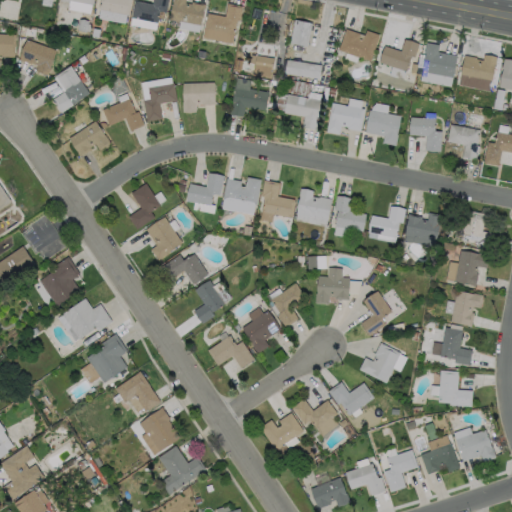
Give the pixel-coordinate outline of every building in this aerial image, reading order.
[(93,0),(92,6),(90,6),(89,13),(67,9),(68,2),(59,0),(93,0)] [(130,0),(127,15),(98,9),(99,0),(130,0)] [(168,0),(166,12),(159,10),(157,22),(131,17),(135,0),(152,3),(152,0),(168,0)] [(184,0),(184,3),(191,4),(191,1),(205,4),(204,8),(203,8),(200,25),(169,19),(173,3),(172,2),(172,0),(184,0)] [(241,6),(238,21),(235,20),(231,43),(201,37),(206,13),(223,17),(226,3),(241,6)] [(311,22),(306,45),(288,41),(293,18),(311,22)] [(344,29),(363,35),(365,30),(378,34),(369,61),(337,50),(344,29)] [(0,33),(14,34),(13,56),(0,56),(0,33)] [(417,43),(413,57),(409,55),(404,71),(378,62),(383,45),(399,50),(403,38),(417,43)] [(54,50),(49,65),(50,65),(46,75),(34,70),(36,65),(30,63),(29,64),(18,60),(25,39),(54,50)] [(455,55),(451,77),(420,71),(424,52),(423,52),(425,42),(438,44),(436,51),(455,55)] [(495,56),(494,64),(493,64),(490,79),(459,74),(463,55),(475,57),(474,58),(481,60),(482,54),(495,56)] [(273,58),(271,70),(253,67),(255,55),(273,58)] [(511,89),(497,87),(501,69),(500,68),(502,58),(511,60),(511,89)] [(320,65),(318,79),(283,73),(286,59),(320,65)] [(78,100),(60,113),(51,99),(64,91),(54,76),(69,65),(84,88),(74,94),(78,100)] [(140,81),(142,99),(148,98),(147,86),(171,84),(171,78),(140,81)] [(212,82),(213,104),(201,105),(201,104),(194,104),(194,112),(181,112),(181,102),(182,102),(181,83),(212,82)] [(160,119),(145,121),(141,100),(148,99),(146,87),(172,83),(175,100),(157,103),(160,119)] [(267,92),(264,110),(244,107),(242,116),(228,114),(233,86),(267,92)] [(320,100),(315,129),(301,127),(303,116),(283,112),(286,94),(320,100)] [(128,98),(134,112),(137,111),(143,125),(129,131),(124,118),(107,126),(100,110),(128,98)] [(363,109),(359,131),(346,128),(346,127),(339,125),(337,134),(325,132),(331,102),(363,109)] [(396,134),(394,145),(381,142),(382,135),(364,132),(368,109),(399,115),(395,134),(396,134)] [(440,131),(439,151),(423,150),(424,135),(408,134),(409,116),(433,118),(432,130),(440,131)] [(93,121),(103,135),(109,143),(98,150),(94,144),(88,147),(90,149),(78,157),(75,153),(76,152),(67,138),(93,121)] [(478,146),(475,160),(460,158),(463,144),(445,141),(449,124),(478,129),(475,145),(478,146)] [(511,134),(511,152),(499,150),(496,165),(481,162),(486,141),(492,142),(495,131),(511,134)] [(222,175),(218,195),(211,193),(208,205),(185,201),(188,183),(204,186),(207,172),(222,175)] [(259,179),(254,206),(221,200),(225,178),(240,180),(239,185),(244,186),(246,176),(259,179)] [(293,199),(290,217),(260,211),(263,196),(259,196),(263,179),(278,182),(276,196),(293,199)] [(153,217),(135,229),(126,216),(139,208),(129,193),(144,183),(158,205),(149,211),(153,217)] [(0,208),(10,203),(0,187),(0,208)] [(311,196),(317,197),(318,196),(330,198),(325,220),(295,214),(298,196),(297,195),(299,188),(312,191),(311,196)] [(364,213),(361,231),(334,226),(337,210),(333,209),(335,195),(350,198),(348,210),(364,213)] [(253,211),(253,205),(222,202),(221,208),(253,211)] [(404,208),(401,223),(397,222),(394,237),(367,232),(370,215),(387,218),(389,205),(404,208)] [(493,234),(490,250),(474,247),(474,243),(460,240),(465,210),(484,214),(480,231),(493,234)] [(440,215),(439,224),(438,224),(435,240),(404,234),(407,218),(406,218),(407,214),(421,216),(420,219),(426,220),(428,212),(440,215)] [(165,254),(156,260),(148,249),(154,245),(144,229),(162,217),(180,243),(165,253),(165,254)] [(33,263),(0,285),(0,258),(20,245),(33,263)] [(458,250),(476,254),(476,253),(487,255),(484,268),(476,266),(474,274),(476,274),(474,286),(471,286),(471,285),(452,281),(458,250)] [(192,254),(206,274),(191,284),(182,270),(169,278),(161,265),(177,254),(182,261),(192,254)] [(78,290),(55,306),(38,280),(57,268),(54,264),(67,256),(79,274),(71,279),(78,290)] [(341,268),(340,277),(348,278),(347,295),(347,300),(333,299),(333,297),(327,296),(327,304),(313,303),(314,293),(315,293),(316,276),(326,276),(326,267),(341,268)] [(212,315),(201,324),(192,311),(202,304),(192,290),(207,279),(223,303),(210,312),(212,315)] [(296,319),(284,327),(275,315),(278,313),(269,300),(294,283),(304,297),(289,307),(296,319)] [(384,324),(368,336),(359,323),(371,315),(361,301),(376,291),(390,311),(380,318),(384,324)] [(454,291),(471,294),(472,293),(481,295),(480,299),(481,300),(480,304),(479,304),(478,308),(471,307),(470,313),(472,313),(470,327),(465,326),(465,325),(448,322),(454,291)] [(84,298),(91,308),(99,303),(111,321),(97,331),(95,328),(78,339),(61,313),(84,298)] [(267,346),(256,353),(250,344),(251,343),(240,328),(266,310),(279,329),(263,340),(267,346)] [(470,350),(468,365),(452,363),(453,359),(438,357),(443,327),(460,330),(457,348),(470,350)] [(126,367),(102,383),(85,357),(101,347),(99,343),(114,333),(126,351),(119,356),(126,367)] [(228,335),(235,344),(240,341),(253,359),(239,368),(231,355),(216,365),(206,350),(228,335)] [(399,353),(384,383),(357,369),(363,357),(371,361),(374,355),(373,355),(379,343),(399,353)] [(471,391),(470,407),(447,405),(448,403),(436,402),(438,370),(457,372),(456,389),(471,391)] [(148,386),(159,401),(145,411),(134,395),(124,402),(114,388),(139,371),(149,386),(148,386)] [(340,382),(347,392),(362,382),(373,398),(347,415),(339,403),(336,404),(327,391),(340,382)] [(302,398),(311,410),(326,399),(337,414),(316,430),(308,420),(303,424),(290,407),(302,398)] [(170,424),(178,437),(158,451),(145,432),(144,433),(138,423),(158,409),(158,408),(161,407),(169,419),(167,420),(170,424)] [(289,412),(302,431),(274,450),(258,427),(270,419),(275,427),(280,424),(277,421),(289,412)] [(0,456),(14,447),(0,425),(0,456)] [(483,429),(489,448),(490,447),(494,458),(481,462),(479,455),(461,461),(454,439),(483,429)] [(449,443),(458,467),(447,472),(443,463),(437,465),(439,469),(426,474),(419,454),(449,443)] [(23,462),(27,468),(33,464),(43,477),(9,500),(0,487),(10,481),(0,466),(0,461),(25,445),(32,456),(23,462)] [(174,445),(186,463),(196,456),(205,469),(168,494),(159,482),(169,475),(157,457),(174,445)] [(404,487),(389,492),(382,471),(389,469),(385,458),(410,449),(416,467),(399,472),(404,487)] [(370,463),(374,475),(375,475),(376,478),(380,477),(384,490),(369,495),(365,484),(350,489),(344,472),(370,463)] [(338,477),(344,493),(345,493),(349,502),(337,507),(334,500),(328,502),(329,504),(316,509),(314,505),(315,505),(309,488),(338,477)] [(43,510),(44,511),(19,511),(12,502),(32,489),(45,509),(43,510)]
